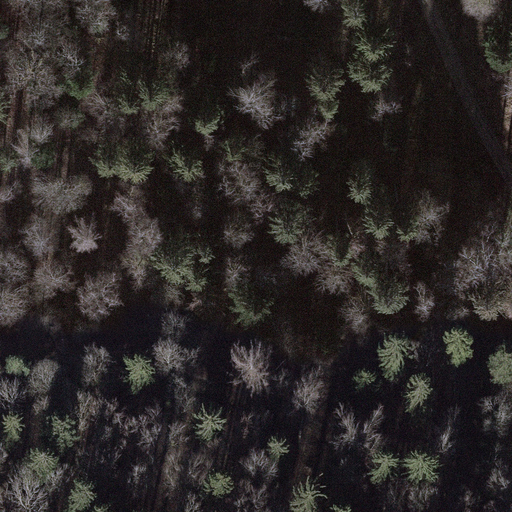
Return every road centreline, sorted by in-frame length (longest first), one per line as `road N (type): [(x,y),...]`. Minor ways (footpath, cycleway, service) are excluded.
road 1 (track): [(511,490),(140,361),(0,368)]
road 2 (track): [(438,0),(511,146)]
